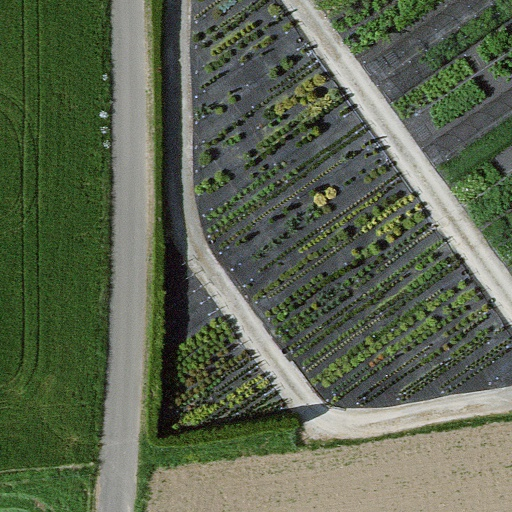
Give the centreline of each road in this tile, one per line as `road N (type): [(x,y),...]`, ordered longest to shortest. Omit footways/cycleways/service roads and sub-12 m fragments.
road 1 (track): [(175,0),(181,212),(191,239),(309,407),(346,426),(511,407)]
road 2 (unclassified): [(128,0),(125,356),(114,511)]
road 3 (track): [(511,316),(287,0)]
